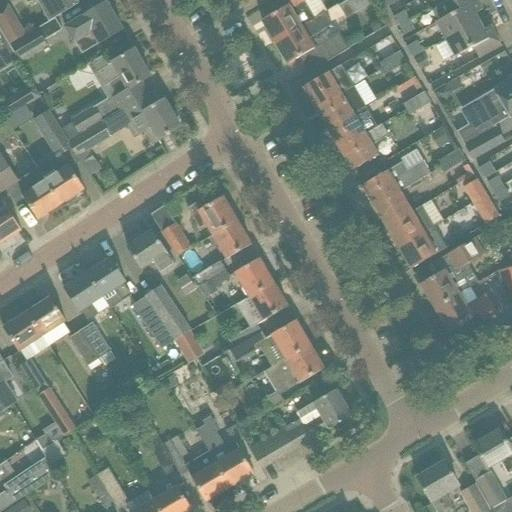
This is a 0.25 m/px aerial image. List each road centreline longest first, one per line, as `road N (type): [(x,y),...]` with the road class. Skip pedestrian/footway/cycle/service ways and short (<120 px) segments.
road 1 (unclassified): [(411,432),(230,137)]
road 2 (residential): [(0,285),(230,137)]
road 3 (unclassified): [(230,137),(157,0)]
